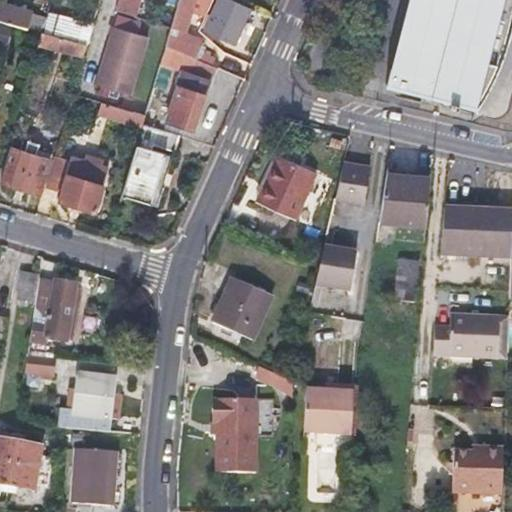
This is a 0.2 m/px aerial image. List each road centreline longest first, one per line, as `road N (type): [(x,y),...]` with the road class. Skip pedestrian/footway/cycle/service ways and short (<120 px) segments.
road 1 (residential): [(511,155),(259,99)]
road 2 (unknown): [(439,141),(420,379)]
road 3 (residential): [(153,511),(177,276)]
road 4 (residential): [(177,276),(259,99)]
road 5 (residential): [(177,276),(0,225)]
